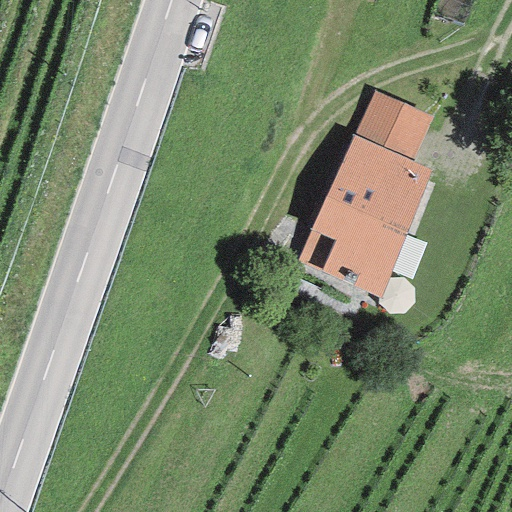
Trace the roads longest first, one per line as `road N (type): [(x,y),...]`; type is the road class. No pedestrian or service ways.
road 1 (track): [(84,511),(310,123),(377,76),(495,37),(511,3)]
road 2 (secondary): [(168,0),(0,496)]
road 3 (track): [(444,162),(495,37)]
